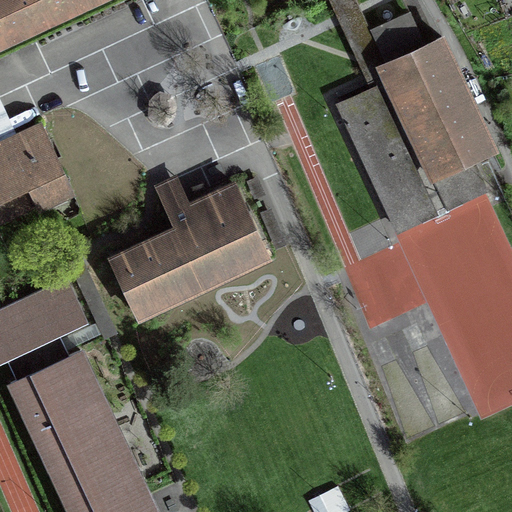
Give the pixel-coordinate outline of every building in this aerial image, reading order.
[(0,0),(0,68),(144,0),(0,0)] [(349,0),(335,6),(350,40),(374,92),(395,85),(392,67),(361,0),(349,0)] [(344,103),(399,240),(497,200),(487,173),(511,159),(511,157),(459,37),(392,67),(395,85),(374,92),(344,103)] [(0,143),(19,136),(0,95),(0,143)] [(0,233),(79,202),(41,125),(19,136),(0,143),(0,233)] [(182,177),(158,186),(182,233),(111,264),(139,325),(279,262),(242,187),(196,206),(182,177)] [(0,313),(0,371),(88,332),(66,284),(0,313)] [(158,511),(84,358),(6,394),(63,511),(158,511)]
